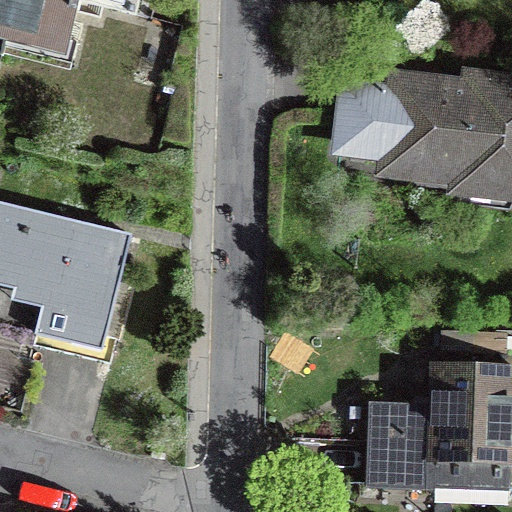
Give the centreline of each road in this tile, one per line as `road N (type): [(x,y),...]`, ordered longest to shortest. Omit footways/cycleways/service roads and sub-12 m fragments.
road 1 (residential): [(231,506),(243,0)]
road 2 (residential): [(231,506),(0,448)]
